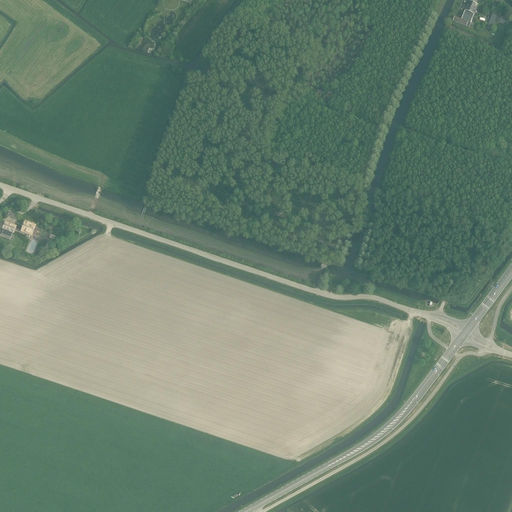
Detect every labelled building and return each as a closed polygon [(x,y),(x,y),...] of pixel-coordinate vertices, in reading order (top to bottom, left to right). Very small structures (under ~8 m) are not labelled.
[(455,17),(453,21),(469,28),(474,14),(478,5),(476,4),(477,0),(471,0),(471,2),(469,1),(461,20),(455,17)] [(492,28),(498,14),(493,12),(487,26),(492,28)] [(499,15),(496,21),(503,24),(506,18),(499,15)] [(16,227),(5,222),(2,229),(14,233),(16,227)] [(26,232),(32,234),(35,226),(31,224),(30,226),(24,223),(21,231),(25,233),(26,232)]
